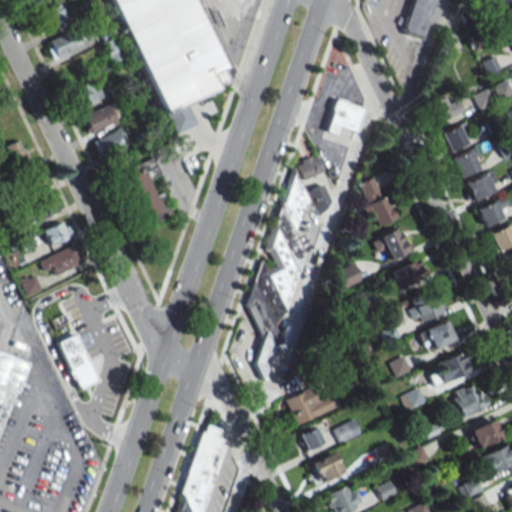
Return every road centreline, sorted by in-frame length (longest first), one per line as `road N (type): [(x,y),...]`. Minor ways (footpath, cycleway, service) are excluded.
road 1 (secondary): [(140,511),(319,0)]
road 2 (secondary): [(283,0),(105,511)]
road 3 (residential): [(511,364),(345,20),(323,0)]
road 4 (residential): [(128,288),(0,25)]
road 5 (residential): [(278,511),(219,388),(191,371)]
